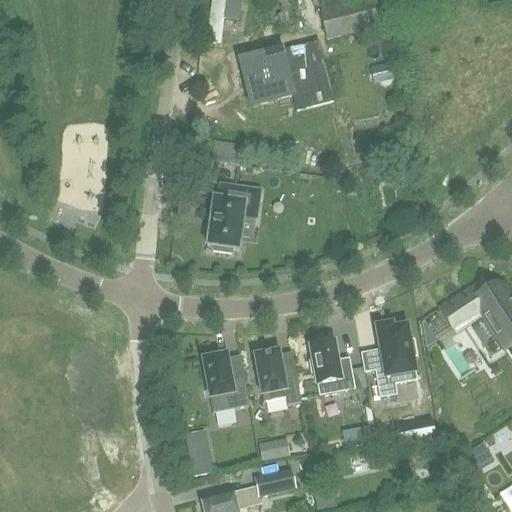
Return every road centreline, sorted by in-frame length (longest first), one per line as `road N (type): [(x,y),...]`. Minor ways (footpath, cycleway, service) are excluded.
road 1 (residential): [(498,205),(429,253),(350,291),(268,310),(141,302)]
road 2 (residential): [(141,302),(153,157),(179,0)]
road 3 (residential): [(149,494),(141,302)]
road 4 (residential): [(141,302),(87,288),(0,242)]
